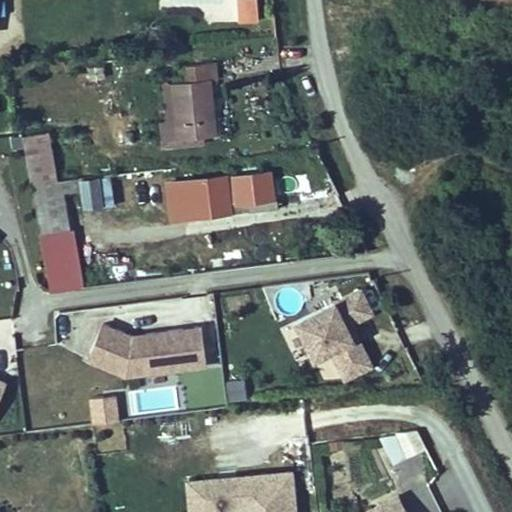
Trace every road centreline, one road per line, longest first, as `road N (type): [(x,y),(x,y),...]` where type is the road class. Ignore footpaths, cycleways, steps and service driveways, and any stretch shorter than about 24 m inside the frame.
road 1 (unclassified): [(309,0),(321,65),(374,200),(511,466)]
road 2 (unknown): [(374,200),(97,245)]
